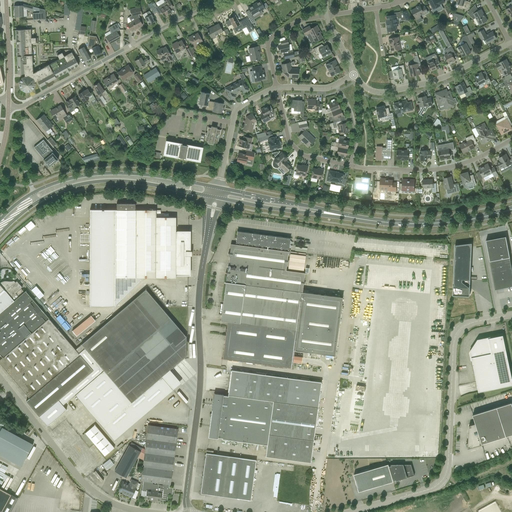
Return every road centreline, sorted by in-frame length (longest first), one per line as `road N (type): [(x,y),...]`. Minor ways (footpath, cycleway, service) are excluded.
road 1 (unclassified): [(352,511),(441,481),(454,339),(467,324),(511,314)]
road 2 (unclassified): [(187,511),(210,223)]
road 3 (secondary): [(218,188),(93,174),(33,192),(0,224)]
road 4 (residential): [(8,107),(212,0)]
road 5 (secondary): [(0,227),(39,200),(88,182),(143,182),(211,196)]
road 6 (unclassified): [(148,511),(116,503),(79,478),(0,377)]
road 7 (secondary): [(332,214),(429,223),(511,209)]
road 8 (residential): [(509,43),(444,79),(383,92),(355,74)]
road 9 (residential): [(511,140),(443,168),(350,165)]
road 10 (residential): [(218,188),(237,110),(276,88)]
road 11 (residential): [(350,165),(302,155),(288,141),(276,88)]
